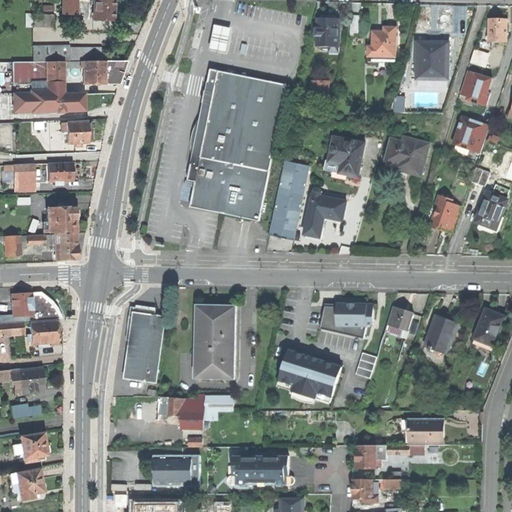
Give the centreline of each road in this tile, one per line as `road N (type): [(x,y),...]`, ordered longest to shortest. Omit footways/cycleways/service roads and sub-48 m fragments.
road 1 (residential): [(511,282),(98,273)]
road 2 (secondary): [(171,0),(120,158)]
road 3 (residential): [(511,366),(494,422),(489,511)]
road 4 (secondary): [(98,273),(84,306),(82,404)]
road 5 (secondary): [(82,404),(98,273)]
